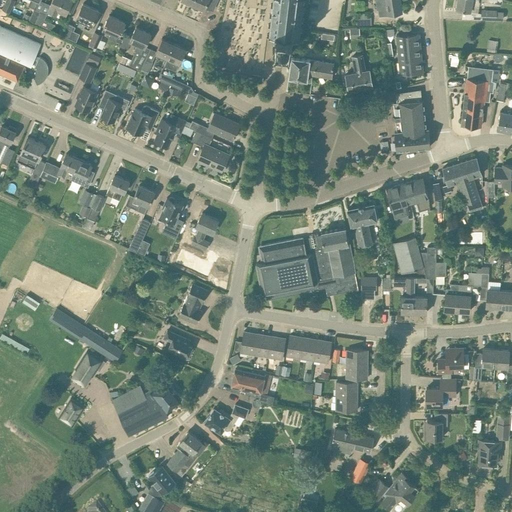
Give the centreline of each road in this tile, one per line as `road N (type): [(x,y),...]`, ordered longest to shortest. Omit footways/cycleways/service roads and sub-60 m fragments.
road 1 (tertiary): [(49,511),(107,460),(167,430),(195,405),(216,372),(230,310)]
road 2 (residential): [(252,203),(0,95)]
road 3 (residential): [(511,498),(448,473),(410,442),(406,333)]
road 4 (tertiary): [(252,203),(305,201),(446,151)]
road 5 (residential): [(254,103),(205,84),(195,30),(127,0)]
road 6 (residential): [(406,333),(230,310)]
road 7 (tertiary): [(446,151),(435,0)]
